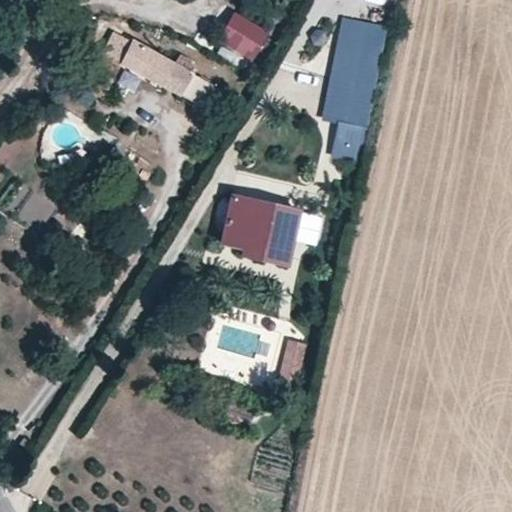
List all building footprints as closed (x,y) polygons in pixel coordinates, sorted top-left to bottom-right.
[(371,0),(370,6),(389,9),(390,0),(371,0)] [(321,115),(338,118),(333,148),(361,153),(384,20),(339,12),(321,115)] [(234,15),(217,36),(242,58),(260,37),(234,15)] [(134,41),(120,63),(212,112),(222,90),(191,71),(134,41)] [(102,98),(120,63),(101,51),(82,87),(102,98)] [(279,61),(270,90),(306,102),(309,95),(316,97),(323,76),(279,61)] [(122,70),(117,84),(134,91),(139,76),(122,70)] [(231,189),(220,237),(242,242),(241,250),(289,261),(301,205),(231,189)] [(294,386),(307,341),(289,336),(276,382),(294,386)] [(35,495),(61,477),(46,455),(20,473),(35,495)]
